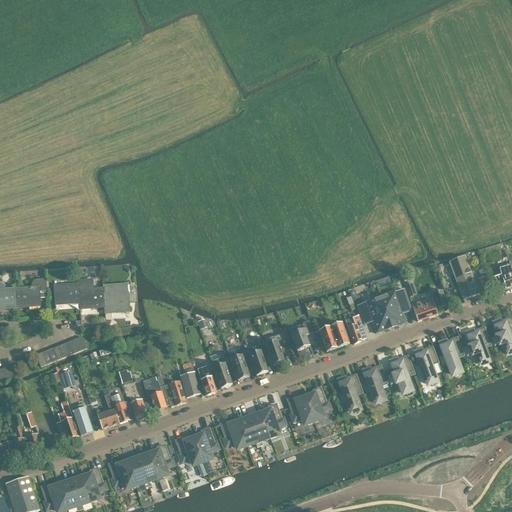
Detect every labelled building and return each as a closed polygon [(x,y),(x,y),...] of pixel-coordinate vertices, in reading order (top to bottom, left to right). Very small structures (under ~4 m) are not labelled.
[(506,243),(501,245),(506,257),(511,255),(506,243)] [(463,254),(447,260),(461,298),(476,292),(463,254)] [(499,273),(491,275),(495,287),(503,285),(503,286),(511,282),(511,275),(509,266),(508,264),(507,261),(496,264),(497,266),(499,273)] [(480,267),(476,269),(479,276),(476,277),(481,290),(487,288),(480,267)] [(28,287),(13,288),(15,307),(39,306),(38,295),(44,295),(43,277),(35,278),(33,278),(30,280),(29,283),(28,287)] [(90,277),(75,278),(76,282),(77,282),(78,301),(79,307),(103,306),(103,292),(102,286),(102,285),(91,286),(90,277)] [(411,281),(403,284),(407,295),(415,293),(411,281)] [(0,308),(15,307),(13,288),(4,289),(2,284),(0,282),(0,308)] [(76,282),(53,284),(54,303),(78,301),(77,282),(76,282)] [(126,282),(102,284),(102,285),(102,286),(103,292),(103,306),(104,312),(129,310),(126,282)] [(393,289),(378,295),(389,327),(404,321),(401,312),(410,309),(402,287),(393,290),(393,289)] [(430,295),(409,302),(415,319),(416,320),(436,313),(435,310),(433,305),(435,304),(436,307),(445,304),(440,289),(431,292),(433,300),(432,300),(430,295)] [(365,305),(356,308),(362,323),(370,320),(375,332),(389,327),(378,295),(363,300),(365,305)] [(356,314),(343,319),(345,326),(351,343),(359,340),(359,339),(364,337),(359,322),(356,314)] [(498,318),(491,320),(496,334),(494,335),(493,335),(493,336),(492,336),(491,337),(491,338),(491,339),(491,340),(492,340),(492,341),(493,342),(494,342),(495,342),(496,342),(497,344),(500,343),(502,350),(503,351),(504,352),(505,353),(506,353),(507,353),(508,353),(509,353),(510,352),(511,352),(511,351),(511,350),(511,343),(508,333),(511,331),(511,325),(509,316),(502,319),(503,321),(499,322),(498,318)] [(301,322),(288,327),(290,332),(289,333),(295,350),(307,345),(303,334),(306,333),(311,331),(306,318),(301,320),(301,322)] [(200,322),(194,324),(195,331),(202,329),(200,322)] [(340,322),(328,326),(336,346),(347,343),(340,322)] [(328,326),(317,329),(324,350),(336,346),(328,326)] [(471,328),(464,331),(469,344),(467,345),(466,345),(466,346),(465,346),(465,347),(464,347),(464,348),(464,349),(464,350),(465,351),(465,352),(466,352),(467,352),(468,352),(469,352),(470,354),(473,354),(475,360),(476,361),(477,362),(478,363),(479,363),(480,363),(481,363),(482,363),(483,363),(484,362),(485,361),(485,360),(486,360),(486,359),(486,358),(486,357),(486,356),(482,346),(488,343),(481,326),(475,329),(476,331),(472,333),(471,328)] [(282,331),(262,338),(263,342),(265,347),(271,364),(282,360),(275,340),(284,336),(282,331)] [(79,335),(74,337),(79,350),(85,348),(79,335)] [(444,338),(437,341),(442,355),(441,355),(440,355),(440,356),(440,357),(439,358),(439,359),(440,359),(440,360),(441,361),(442,361),(442,362),(443,362),(444,362),(445,361),(448,370),(448,371),(449,372),(450,372),(450,373),(451,373),(452,374),(453,374),(454,374),(455,373),(456,373),(457,372),(458,372),(458,371),(459,370),(459,369),(459,368),(459,367),(459,366),(455,356),(461,354),(460,351),(454,336),(448,339),(449,342),(445,343),(444,338)] [(74,337),(68,340),(73,352),(79,350),(74,337)] [(68,340),(62,342),(68,355),(73,352),(68,340)] [(62,342),(57,344),(62,357),(68,355),(62,342)] [(263,342),(245,348),(247,352),(255,374),(266,370),(258,350),(265,347),(263,342)] [(57,344),(51,347),(56,359),(62,357),(57,344)] [(107,346),(97,349),(99,354),(109,351),(107,346)] [(244,346),(227,352),(227,355),(229,360),(236,379),(247,375),(240,354),(247,352),(245,348),(244,346)] [(419,348),(412,350),(417,364),(416,364),(416,365),(415,365),(415,366),(415,367),(415,368),(415,369),(416,370),(417,371),(418,371),(419,371),(420,371),(423,379),(424,380),(424,381),(425,382),(426,382),(427,383),(428,383),(429,383),(430,383),(431,383),(431,382),(432,382),(433,381),(433,380),(434,379),(434,378),(434,377),(434,376),(434,375),(429,363),(435,361),(430,346),(423,348),(424,351),(421,352),(419,348)] [(51,347),(46,349),(51,361),(56,359),(51,347)] [(46,349),(40,351),(45,364),(51,361),(46,349)] [(40,351),(34,354),(39,366),(45,364),(40,351)] [(219,351),(207,355),(209,361),(219,387),(230,383),(223,363),(229,360),(227,355),(221,357),(219,351)] [(388,377),(388,378),(388,379),(388,380),(389,380),(390,381),(391,381),(392,381),(393,381),(394,383),(396,382),(398,389),(399,389),(399,390),(400,391),(401,391),(402,392),(403,392),(404,392),(405,392),(406,392),(407,391),(408,390),(409,389),(409,388),(409,387),(409,386),(409,385),(405,374),(412,372),(405,355),(399,357),(399,360),(396,361),(394,357),(388,359),(393,373),(390,374),(389,374),(389,375),(388,375),(388,376),(388,377)] [(182,369),(177,371),(178,375),(184,397),(199,393),(192,371),(191,367),(189,361),(180,363),(182,369)] [(11,362),(6,364),(11,377),(16,375),(11,362)] [(6,364),(0,367),(5,379),(11,377),(6,364)] [(205,364),(195,368),(198,379),(203,395),(214,391),(209,376),(207,369),(205,364)] [(367,366),(361,369),(366,383),(365,383),(364,384),(363,385),(363,386),(363,387),(363,388),(364,389),(365,389),(365,390),(366,390),(367,390),(368,390),(371,398),(372,399),(372,400),(373,401),(374,401),(375,402),(376,402),(377,402),(378,402),(379,402),(380,401),(381,400),(382,399),(382,398),(382,397),(382,396),(382,395),(382,394),(378,384),(384,382),(378,365),(371,367),(372,370),(369,371),(367,366)] [(125,367),(117,369),(120,381),(130,378),(128,369),(125,370),(125,367)] [(68,370),(56,374),(61,387),(73,384),(68,370)] [(343,376),(336,378),(341,392),(340,392),(339,393),(339,394),(338,394),(338,395),(338,396),(338,397),(339,397),(339,398),(340,398),(340,399),(341,399),(342,399),(343,399),(347,407),(347,408),(348,409),(348,410),(349,410),(350,411),(351,411),(352,411),(353,411),(354,411),(355,410),(356,410),(356,409),(357,408),(357,407),(357,406),(358,405),(357,404),(357,403),(354,393),(360,391),(353,374),(347,376),(348,379),(344,380),(343,376)] [(148,378),(141,380),(142,384),(145,395),(148,394),(153,410),(164,406),(164,404),(157,386),(154,376),(148,378)] [(163,384),(158,385),(164,404),(168,403),(169,406),(174,404),(178,403),(184,401),(177,380),(167,383),(165,383),(163,384)] [(107,409),(95,413),(100,428),(118,422),(109,395),(105,385),(99,387),(107,409)] [(7,387),(0,388),(0,396),(9,394),(7,387)] [(312,392),(303,395),(312,421),(316,419),(317,419),(318,419),(319,418),(319,417),(320,417),(320,416),(321,415),(321,414),(321,413),(320,412),(320,411),(320,410),(324,409),(325,408),(326,408),(326,407),(327,407),(327,406),(327,405),(327,404),(327,403),(326,403),(326,402),(325,402),(324,401),(323,401),(322,402),(321,402),(321,400),(323,399),(318,387),(312,389),(312,392)] [(109,395),(118,422),(131,417),(125,399),(122,400),(119,392),(109,395)] [(292,396),(286,399),(290,411),(292,410),(293,412),(292,412),(292,413),(291,413),(290,414),(290,415),(289,416),(290,417),(290,418),(291,419),(292,419),(293,420),(294,420),(294,419),(295,419),(299,417),(300,419),(300,420),(301,420),(301,421),(302,422),(303,422),(304,423),(305,423),(308,422),(312,421),(303,395),(293,399),(292,396)] [(140,398),(128,402),(133,416),(133,417),(144,413),(140,398)] [(76,400),(68,403),(79,435),(91,431),(82,402),(77,404),(76,400)] [(268,408),(258,411),(268,437),(272,435),(273,435),(274,435),(275,434),(275,433),(276,432),(276,431),(276,430),(276,429),(276,428),(275,426),(280,425),(280,424),(281,424),(282,423),(282,422),(283,422),(283,421),(283,420),(282,420),(282,419),(281,418),(280,418),(279,418),(278,418),(277,418),(276,416),(278,416),(274,403),(267,405),(268,408)] [(59,420),(55,422),(59,436),(64,435),(65,439),(77,435),(71,416),(68,408),(56,412),(59,420)] [(29,411),(24,413),(29,426),(34,424),(29,411)] [(258,411),(247,415),(258,445),(261,444),(259,440),(268,437),(258,411)] [(247,415),(236,420),(245,445),(254,442),(255,446),(258,445),(247,415)] [(225,421),(218,423),(223,436),(225,435),(226,437),(225,437),(224,437),(224,438),(223,438),(223,439),(222,440),(223,441),(223,442),(223,443),(224,443),(225,444),(226,444),(227,444),(228,444),(232,442),(233,443),(233,444),(234,445),(235,446),(235,447),(236,447),(237,447),(238,447),(239,447),(240,447),(241,447),(245,445),(236,420),(226,423),(225,421)] [(16,438),(11,440),(16,456),(26,453),(21,437),(17,424),(12,426),(16,438)] [(201,432),(191,436),(201,461),(205,460),(206,459),(207,459),(207,458),(208,458),(208,457),(209,456),(209,455),(209,454),(209,453),(208,452),(208,451),(213,449),(214,449),(214,448),(215,448),(215,447),(215,446),(216,446),(215,445),(215,444),(215,443),(214,443),(213,442),(212,442),(211,442),(210,442),(210,443),(209,441),(211,440),(215,439),(210,426),(207,427),(200,430),(201,432)] [(35,432),(24,435),(28,452),(40,449),(35,432)] [(45,436),(39,438),(42,448),(48,446),(45,436)] [(181,437),(174,439),(179,452),(181,451),(181,453),(180,453),(180,454),(179,454),(179,455),(178,455),(178,456),(178,457),(178,458),(178,459),(179,459),(180,460),(181,460),(182,460),(183,460),(188,458),(188,460),(189,460),(189,461),(190,462),(191,463),(192,463),(193,464),(194,464),(195,463),(196,463),(201,461),(191,436),(182,439),(181,437)] [(0,442),(0,446),(4,459),(14,456),(9,440),(0,442)] [(156,449),(147,452),(156,478),(160,476),(161,476),(162,475),(163,475),(164,474),(164,473),(164,472),(165,471),(165,470),(164,469),(164,468),(164,467),(168,465),(169,465),(170,465),(170,464),(171,464),(171,463),(171,462),(171,461),(171,460),(170,460),(170,459),(169,459),(168,458),(167,458),(166,459),(165,457),(167,456),(162,444),(156,446),(156,449)] [(147,452),(136,456),(146,486),(149,485),(148,481),(156,478),(147,452)] [(136,456),(124,460),(133,486),(142,483),(143,487),(146,486),(136,456)] [(114,461),(107,463),(111,476),(114,475),(114,477),(113,477),(113,478),(112,478),(112,479),(111,479),(111,480),(111,481),(111,482),(111,483),(112,483),(113,484),(114,484),(115,484),(116,484),(121,482),(121,484),(122,485),(122,486),(123,487),(124,487),(125,488),(126,488),(127,488),(128,488),(129,488),(133,486),(124,460),(115,463),(114,461)] [(202,462),(195,465),(199,475),(206,473),(205,472),(202,464),(202,462)] [(89,472),(80,475),(88,501),(94,499),(95,499),(96,498),(96,497),(97,497),(97,496),(97,495),(97,494),(97,493),(97,492),(96,491),(101,489),(102,489),(103,488),(103,487),(104,487),(104,486),(104,485),(104,484),(103,484),(103,483),(102,483),(102,482),(101,482),(100,482),(99,482),(98,482),(98,481),(100,480),(95,467),(89,470),(89,472)] [(26,475),(3,482),(4,483),(13,511),(28,511),(38,509),(36,502),(27,477),(26,475)] [(80,475),(68,479),(78,509),(81,508),(80,504),(88,501),(80,475)] [(68,479),(57,483),(66,509),(74,506),(75,510),(78,509),(68,479)] [(47,484),(40,486),(44,499),(46,498),(47,500),(46,500),(45,500),(44,501),(44,502),(43,502),(43,503),(43,504),(43,505),(44,505),(44,506),(45,507),(46,507),(47,507),(48,507),(53,505),(53,506),(54,507),(54,508),(55,509),(55,510),(56,510),(57,510),(58,511),(59,511),(60,511),(61,510),(66,509),(57,483),(47,486),(47,484)]
